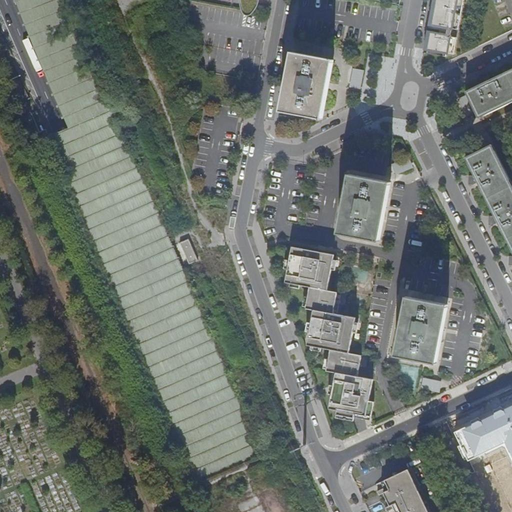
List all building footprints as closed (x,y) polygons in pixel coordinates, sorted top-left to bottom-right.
[(240,0),(240,3),(242,11),(245,14),(252,13),(258,5),(259,0),(240,0)] [(432,0),(427,31),(424,49),(455,53),(464,0),(432,0)] [(305,118),(321,121),(323,111),(328,88),(328,86),(333,61),(296,54),(291,53),(280,113),(294,116),(305,118)] [(511,70),(465,93),(478,120),(479,119),(511,103),(511,70)] [(454,135),(457,142),(469,136),(466,129),(454,135)] [(511,188),(491,146),(465,159),(473,176),(478,187),(492,215),(498,226),(511,255),(511,188)] [(348,175),(336,235),(377,243),(389,183),(348,175)] [(182,241),(190,262),(198,259),(191,238),(182,241)] [(336,256),(294,247),(287,283),(310,288),(306,309),(315,310),(308,345),(332,350),(328,371),(337,373),(330,408),(338,410),(337,419),(354,422),(356,414),(367,416),(375,380),(359,377),(363,356),(350,354),(357,319),(338,315),(342,294),(329,291),(336,256)] [(405,297),(393,356),(435,364),(446,305),(405,297)] [(441,391),(443,380),(425,376),(422,387),(441,391)] [(511,404),(457,431),(469,458),(506,440),(511,451),(511,404)] [(428,511),(409,472),(382,485),(384,490),(378,493),(380,498),(386,494),(392,507),(385,510),(386,511),(392,511),(394,511),(428,511)]
